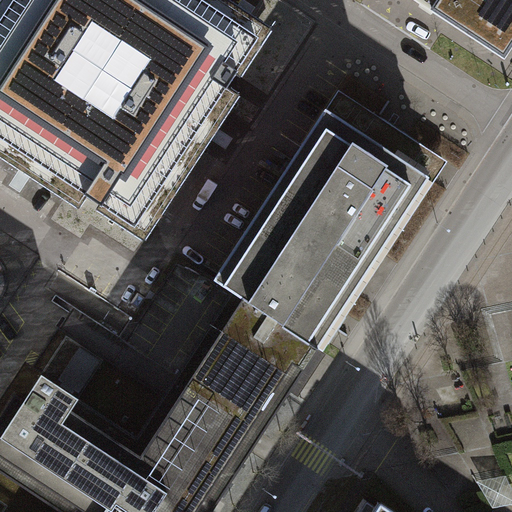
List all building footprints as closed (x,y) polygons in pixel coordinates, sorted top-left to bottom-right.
[(0,0),(0,156),(80,209),(87,197),(99,205),(96,210),(144,241),(241,95),(229,87),(236,76),(240,78),(272,30),(226,0),(0,0)] [(511,0),(415,0),(505,59),(511,47),(511,0)] [(227,291),(314,348),(426,178),(321,109),(209,279),(227,291)] [(315,348),(314,348),(227,291),(164,387),(159,394),(247,451),(251,445),(315,348)] [(207,511),(247,451),(159,394),(159,395),(54,327),(0,408),(0,474),(58,511),(207,511)] [(0,511),(58,511),(0,474),(0,511)] [(511,498),(501,475),(472,481),(488,508),(511,502),(511,498)] [(393,511),(376,500),(372,506),(359,498),(349,511),(393,511)]
